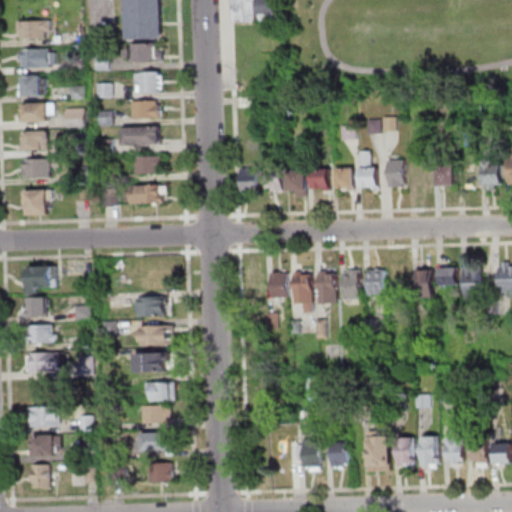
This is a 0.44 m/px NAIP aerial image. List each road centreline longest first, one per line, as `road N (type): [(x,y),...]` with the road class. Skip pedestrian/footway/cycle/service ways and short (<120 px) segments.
road 1 (residential): [(224,511),(205,0)]
road 2 (residential): [(511,225),(0,241)]
road 3 (residential): [(511,502),(224,511)]
